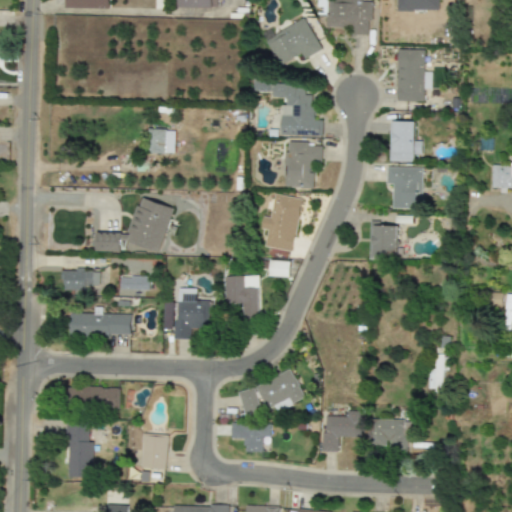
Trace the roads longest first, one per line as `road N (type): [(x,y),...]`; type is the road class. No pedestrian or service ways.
road 1 (residential): [(25,360),(224,371),(269,352),(292,317),(347,180),(357,91)]
road 2 (tertiary): [(19,511),(28,0)]
road 3 (residential): [(204,370),(201,469),(321,483),(416,483)]
road 4 (residential): [(28,9),(226,10)]
